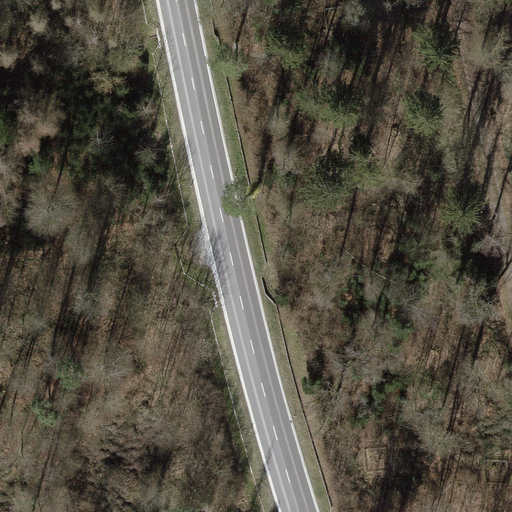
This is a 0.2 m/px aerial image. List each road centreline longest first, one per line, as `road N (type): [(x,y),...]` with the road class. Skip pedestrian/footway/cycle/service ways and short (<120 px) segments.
road 1 (secondary): [(176,0),(300,511)]
road 2 (track): [(459,0),(511,264)]
